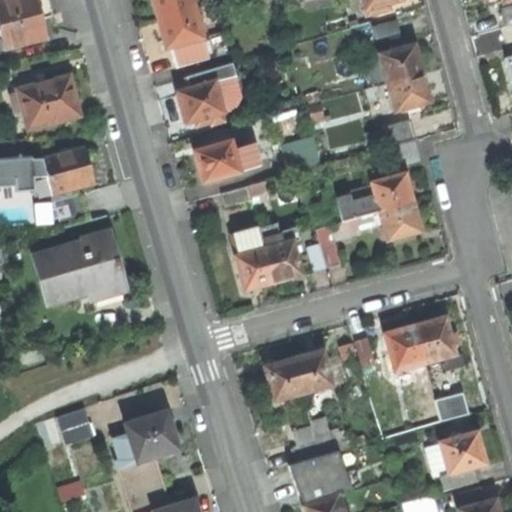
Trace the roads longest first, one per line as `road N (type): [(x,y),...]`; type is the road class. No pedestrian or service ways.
road 1 (residential): [(197,349),(102,0)]
road 2 (residential): [(197,349),(476,270)]
road 3 (track): [(0,435),(106,374),(197,349)]
road 4 (residential): [(197,349),(251,511)]
road 5 (residential): [(442,0),(476,123),(467,165)]
road 6 (residential): [(476,270),(511,411)]
